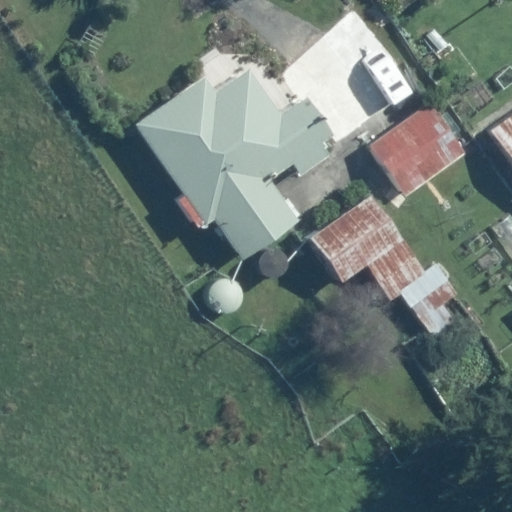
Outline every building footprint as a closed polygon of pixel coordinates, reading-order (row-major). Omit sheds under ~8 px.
[(121,118),(123,122),(187,230),(207,218),(231,259),(288,225),(261,179),(284,165),(292,178),(331,155),(296,97),(271,112),(244,66),(205,90),(195,74),(121,118)] [(511,98),(475,124),(511,177),(511,98)] [(462,154),(423,99),(359,146),(398,200),(462,154)] [(365,190),(295,234),(327,284),(357,265),(381,303),(392,296),(420,341),(445,326),(432,306),(449,295),(426,259),(413,266),(365,190)] [(511,256),(491,272),(511,301),(511,256)]
